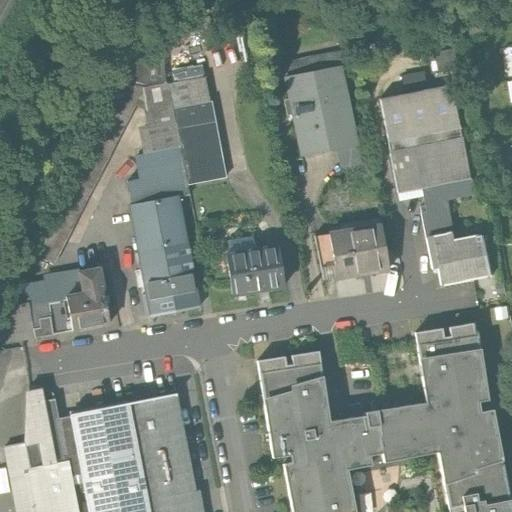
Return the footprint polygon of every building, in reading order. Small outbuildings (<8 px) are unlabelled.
[(84,152),(31,254),(54,265),(138,103),(144,102),(142,89),(163,87),(164,51),(124,52),(84,152)] [(452,51),(430,55),(434,76),(456,71),(452,51)] [(283,65),(285,78),(339,68),(354,64),(352,52),(283,65)] [(126,182),(131,206),(177,198),(189,195),(187,184),(198,182),(224,177),(210,102),(209,102),(201,66),(184,69),(184,82),(167,85),(167,87),(163,87),(142,89),(144,102),(150,127),(142,129),(146,153),(136,156),(140,179),(126,182)] [(285,78),(284,78),(300,157),(335,150),(355,146),(339,68),(285,78)] [(450,88),(378,102),(389,156),(461,142),(450,88)] [(463,142),(461,142),(389,156),(388,157),(395,195),(421,190),(422,198),(425,214),(421,215),(426,241),(453,235),(446,201),(474,196),(463,142)] [(355,146),(335,150),(339,169),(359,165),(355,146)] [(421,190),(395,195),(397,203),(422,198),(421,190)] [(145,318),(199,308),(177,198),(131,206),(128,207),(143,285),(147,285),(149,295),(141,296),(145,318)] [(339,226),(341,233),(379,226),(378,219),(339,226)] [(337,279),(388,270),(379,226),(341,233),(314,237),(318,259),(333,257),(337,279)] [(453,235),(426,241),(432,271),(437,270),(440,287),(490,277),(482,238),(454,243),(453,235)] [(251,238),(226,241),(228,255),(256,251),(254,244),(251,238)] [(228,255),(226,256),(232,296),(282,288),(276,248),(256,251),(228,255)] [(333,257),(318,259),(322,282),(337,279),(333,257)] [(24,285),(28,306),(34,339),(52,336),(71,332),(65,298),(73,297),(69,275),(79,273),(78,270),(41,276),(42,281),(24,285)] [(79,273),(69,275),(73,297),(65,298),(71,332),(108,325),(98,270),(79,273)] [(0,345),(20,341),(34,339),(28,306),(0,310),(0,345)] [(283,358),(256,362),(271,459),(289,456),(291,464),(282,466),(291,511),(354,511),(346,471),(370,466),(369,457),(375,456),(381,454),(383,464),(437,453),(448,511),(511,511),(492,411),(479,413),(477,403),(487,401),(475,324),(448,329),(449,337),(442,338),(441,330),(414,334),(425,404),(364,414),(364,417),(328,423),(317,352),(290,356),(292,365),(285,367),(283,358)] [(64,456),(57,418),(52,396),(38,387),(27,388),(27,392),(25,392),(24,427),(23,441),(24,444),(3,448),(15,511),(76,511),(65,457),(65,456),(64,456)] [(78,455),(89,511),(198,511),(176,394),(70,414),(71,415),(57,418),(64,456),(65,456),(65,457),(78,455)]
